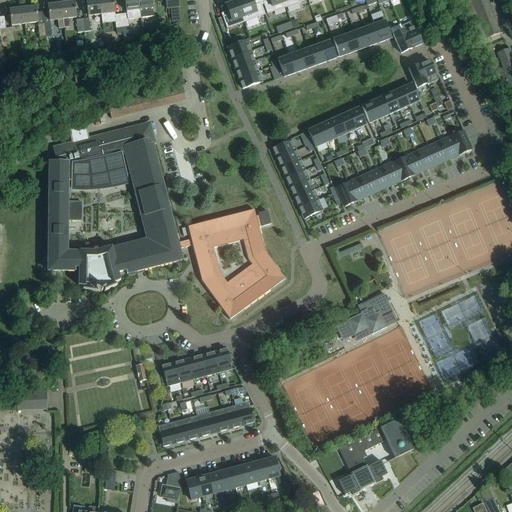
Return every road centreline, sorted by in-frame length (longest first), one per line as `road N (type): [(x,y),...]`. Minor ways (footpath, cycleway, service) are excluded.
road 1 (residential): [(236,334),(318,293),(311,254),(319,241),(484,171)]
road 2 (residential): [(376,511),(511,390)]
road 3 (residential): [(272,435),(149,472),(139,511)]
